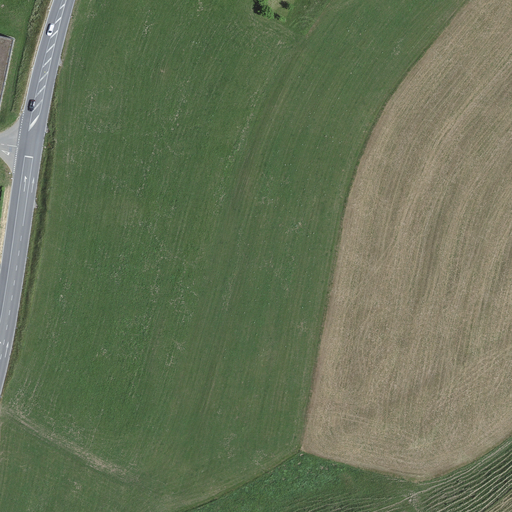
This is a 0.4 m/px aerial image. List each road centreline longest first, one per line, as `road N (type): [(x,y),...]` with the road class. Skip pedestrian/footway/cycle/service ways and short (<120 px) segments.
road 1 (secondary): [(29,148),(0,343)]
road 2 (secondary): [(64,0),(29,148)]
